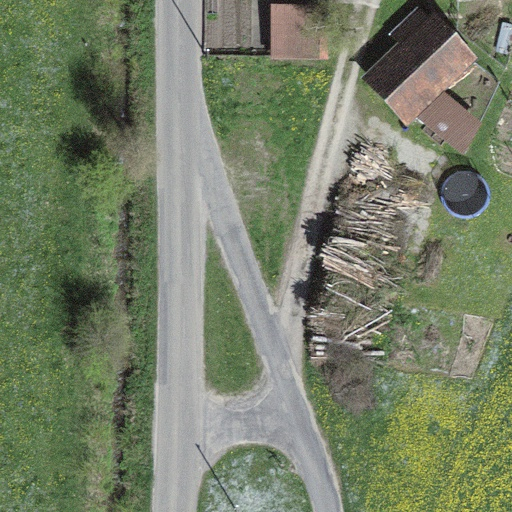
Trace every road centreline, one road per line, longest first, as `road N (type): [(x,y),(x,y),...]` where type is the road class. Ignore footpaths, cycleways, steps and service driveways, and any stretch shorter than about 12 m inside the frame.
road 1 (unclassified): [(295,426),(179,74)]
road 2 (unclassified): [(185,423),(179,74)]
